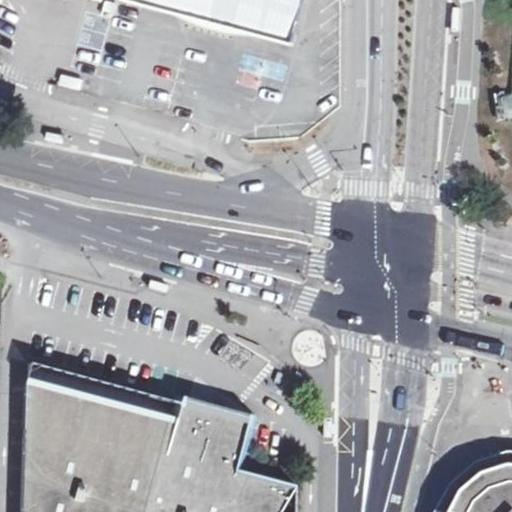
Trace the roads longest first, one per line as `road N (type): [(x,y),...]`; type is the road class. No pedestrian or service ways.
road 1 (secondary): [(365,233),(0,152)]
road 2 (secondary): [(62,227),(359,308)]
road 3 (tertiary): [(62,227),(364,268)]
road 4 (tertiary): [(416,247),(430,0)]
road 5 (tertiary): [(374,0),(365,233)]
road 6 (secondary): [(359,308),(360,511)]
road 7 (secondary): [(375,511),(409,385),(412,319)]
